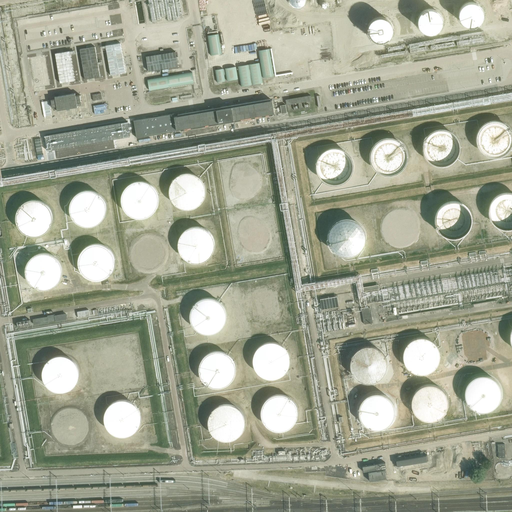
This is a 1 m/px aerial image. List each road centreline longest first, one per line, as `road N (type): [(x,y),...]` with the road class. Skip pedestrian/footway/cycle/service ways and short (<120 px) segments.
road 1 (unknown): [(45,129),(29,36),(129,16)]
road 2 (unknown): [(231,58),(229,30),(298,38),(324,83)]
